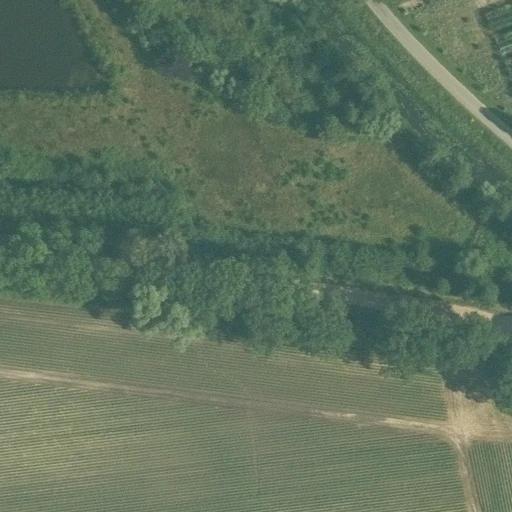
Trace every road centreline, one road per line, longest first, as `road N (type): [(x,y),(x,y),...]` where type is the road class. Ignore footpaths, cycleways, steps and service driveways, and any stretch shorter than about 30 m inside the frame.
road 1 (track): [(0,259),(464,315),(511,329)]
road 2 (unclassified): [(511,141),(366,0)]
